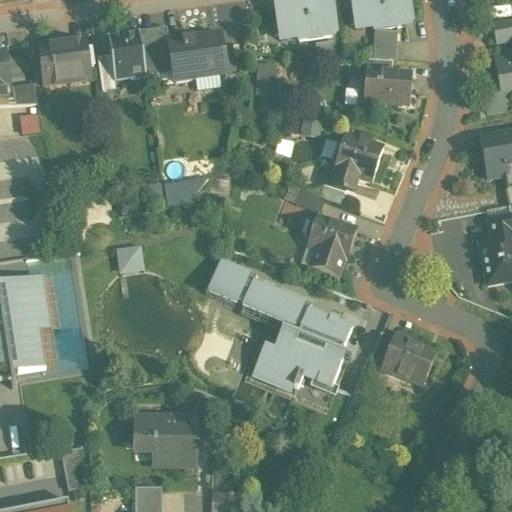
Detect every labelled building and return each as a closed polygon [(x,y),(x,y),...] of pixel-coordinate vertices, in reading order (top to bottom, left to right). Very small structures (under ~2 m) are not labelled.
[(0,0),(0,10),(23,7),(21,0),(0,0)] [(338,38),(332,0),(321,0),(272,7),(278,47),(296,45),(296,46),(334,41),(334,38),(338,38)] [(409,0),(347,0),(353,36),(372,34),(372,36),(373,35),(383,34),(411,30),(410,27),(414,27),(409,0)] [(511,23),(493,27),(497,47),(511,44),(511,23)] [(166,31),(139,35),(146,80),(172,76),(167,45),(168,44),(166,31)] [(397,34),(383,34),(373,35),(372,46),(396,44),(397,34)] [(139,35),(108,39),(110,58),(115,85),(145,81),(147,94),(148,94),(146,80),(139,35)] [(168,44),(167,45),(172,76),(173,87),(227,79),(220,37),(168,44)] [(84,43),(39,50),(44,90),(90,83),(84,43)] [(318,57),(336,55),(335,43),(317,44),(318,57)] [(396,44),(372,46),(374,63),(393,64),(395,64),(396,44)] [(0,109),(7,109),(5,93),(11,93),(10,91),(6,58),(0,58),(0,109)] [(110,58),(97,60),(102,95),(116,93),(115,85),(110,58)] [(13,60),(16,88),(26,87),(24,59),(13,60)] [(511,61),(508,62),(495,65),(500,90),(501,96),(508,94),(511,93),(511,61)] [(374,63),(369,63),(368,74),(392,76),(393,64),(374,63)] [(257,97),(276,97),(277,67),(258,67),(257,97)] [(368,74),(367,74),(364,106),(389,108),(389,109),(404,110),(404,109),(409,109),(412,77),(392,76),(368,74)] [(34,88),(10,91),(11,93),(5,93),(7,109),(36,108),(37,108),(34,88)] [(500,90),(483,93),(488,118),(511,113),(508,94),(501,96),(500,90)] [(22,118),(23,137),(41,136),(39,117),(22,118)] [(511,137),(482,143),(482,141),(481,141),(489,183),(490,183),(490,181),(506,178),(506,180),(507,180),(506,170),(511,168),(511,137)] [(383,152),(345,140),(336,170),(335,170),(357,177),(356,181),(357,182),(372,186),(383,152)] [(357,177),(335,170),(336,170),(330,168),(323,189),(345,196),(346,195),(353,197),(353,196),(353,195),(357,182),(356,181),(357,177)] [(169,207),(186,204),(183,185),(165,188),(169,207)] [(325,204),(301,193),(296,206),(320,216),(325,204)] [(357,234),(317,221),(307,251),(321,256),(345,264),(347,264),(357,234)] [(511,229),(510,221),(488,225),(492,245),(479,247),(487,289),(511,284),(511,253),(511,248),(511,229)] [(141,249),(115,252),(118,277),(143,274),(141,249)] [(345,264),(321,256),(316,273),(339,281),(345,264)] [(220,264),(206,296),(287,331),(285,335),(281,333),(273,351),(263,347),(248,381),(328,416),(339,391),(332,388),(345,360),(341,357),(352,331),(301,309),(303,305),(245,280),(247,275),(220,264)] [(43,281),(0,287),(0,385),(11,383),(12,391),(15,390),(13,377),(46,372),(45,367),(39,334),(50,333),(43,281)] [(383,337),(370,368),(382,373),(394,342),(383,337)] [(412,345),(396,338),(394,342),(382,373),(423,390),(436,357),(411,347),(412,345)] [(211,405),(196,398),(195,418),(196,419),(196,430),(211,430),(211,405)] [(195,418),(172,418),(172,421),(136,420),(136,447),(155,448),(154,470),(195,471),(196,430),(196,419),(195,418)] [(385,511),(397,480),(328,452),(308,501),(327,509),(326,511),(385,511)] [(161,511),(161,491),(135,491),(135,511),(161,511)]
